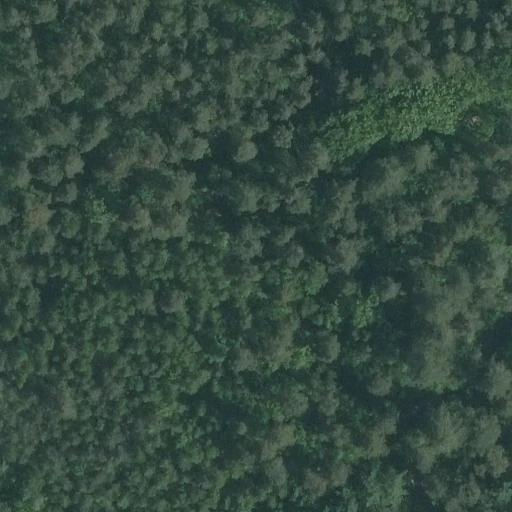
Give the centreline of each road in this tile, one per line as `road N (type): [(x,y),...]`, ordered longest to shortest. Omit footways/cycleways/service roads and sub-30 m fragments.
road 1 (track): [(0,217),(511,48)]
road 2 (track): [(511,307),(441,393),(345,461),(305,511)]
